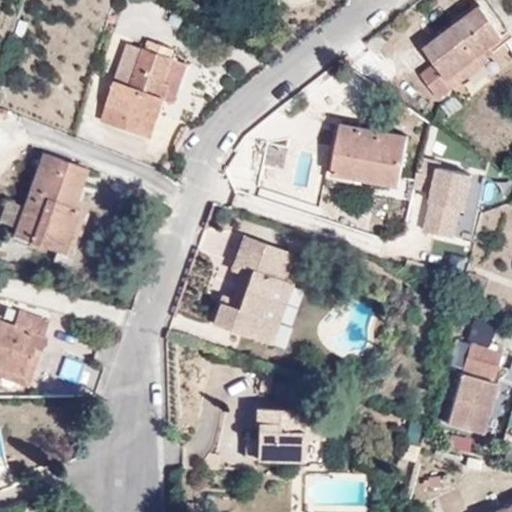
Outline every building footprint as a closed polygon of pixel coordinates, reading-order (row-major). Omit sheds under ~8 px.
[(492,31),(497,29),(481,6),(424,48),(436,62),(421,74),(439,98),(454,87),(448,77),(484,52),(499,41),(492,31)] [(504,37),(497,29),(492,31),(499,41),(504,37)] [(378,32),(366,41),(373,49),(385,40),(378,32)] [(153,42),(150,49),(167,55),(169,48),(153,42)] [(130,43),(118,79),(132,84),(144,49),(130,43)] [(131,113),(125,128),(152,137),(165,98),(161,95),(174,58),(167,55),(150,49),(145,47),(144,49),(132,84),(118,79),(109,106),(131,113)] [(448,77),(454,87),(490,61),(484,52),(448,77)] [(161,95),(165,98),(175,101),(188,62),(174,58),(161,95)] [(103,120),(125,128),(131,113),(109,106),(103,120)] [(334,172),(400,183),(409,136),(343,124),(334,172)] [(30,241),(58,251),(63,253),(78,209),(71,206),(85,168),(55,156),(57,149),(49,145),(46,154),(42,153),(23,207),(17,225),(16,228),(32,233),(30,241)] [(422,232),(470,242),(483,181),(436,171),(422,232)] [(17,225),(23,207),(7,202),(1,220),(17,225)] [(63,253),(58,251),(54,261),(70,266),(89,213),(78,209),(63,253)] [(14,236),(30,241),(32,233),(16,228),(14,236)] [(213,323),(254,338),(261,316),(277,322),(291,285),(283,281),(292,254),(243,235),(233,264),(251,271),(238,308),(220,302),(213,323)] [(222,296),(220,302),(238,308),(251,271),(233,264),(230,270),(241,274),(233,300),(222,296)] [(464,290),(459,310),(480,316),(485,296),(464,290)] [(0,368),(23,377),(32,351),(39,354),(47,333),(44,332),(48,322),(17,311),(13,326),(0,321),(0,368)] [(261,316),(254,338),(270,343),(277,322),(261,316)] [(453,367),(463,370),(470,344),(460,341),(453,367)] [(494,379),(502,354),(470,344),(463,370),(494,379)] [(23,377),(0,368),(0,376),(28,386),(39,354),(32,351),(23,377)] [(482,435),(497,385),(461,375),(447,425),(482,435)] [(246,456),(302,457),(303,437),(322,438),(322,413),(299,412),(299,409),(257,408),(256,440),(246,440),(246,456)] [(303,437),(302,457),(303,462),(321,462),(322,438),(303,437)] [(482,474),(486,458),(473,454),(469,470),(482,474)]
